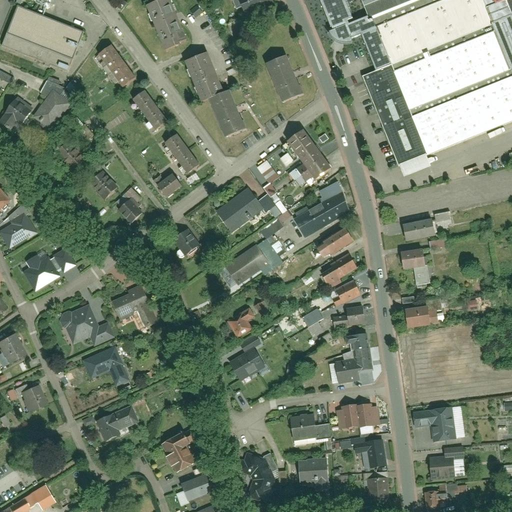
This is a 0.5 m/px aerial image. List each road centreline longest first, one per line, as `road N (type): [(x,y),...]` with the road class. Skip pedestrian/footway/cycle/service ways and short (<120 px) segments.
road 1 (residential): [(395,386),(369,222),(333,97)]
road 2 (residential): [(25,311),(95,476),(149,471),(166,511)]
road 3 (residential): [(214,364),(230,416),(244,431),(268,406),(395,386)]
road 4 (residential): [(96,0),(228,174)]
road 5 (residential): [(25,311),(141,236)]
road 6 (residential): [(228,174),(333,97)]
road 7 (residential): [(410,511),(395,386)]
